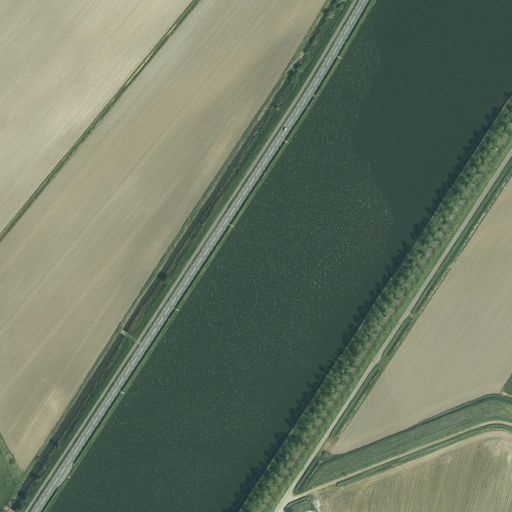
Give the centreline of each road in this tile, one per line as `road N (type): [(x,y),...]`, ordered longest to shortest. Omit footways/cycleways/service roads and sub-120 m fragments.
road 1 (primary): [(35,511),(364,0)]
road 2 (unclassified): [(276,511),(511,152)]
road 3 (track): [(285,498),(485,425),(511,424)]
